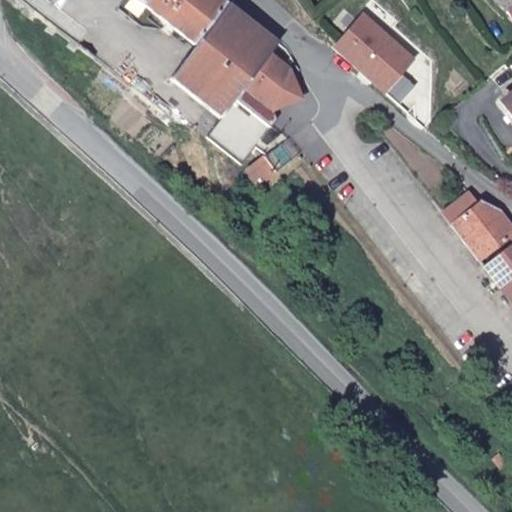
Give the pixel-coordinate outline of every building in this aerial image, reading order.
[(226,0),(134,0),(194,45),(169,79),(221,117),(272,51),(279,39),(274,36),(226,0)] [(405,48),(366,12),(336,44),(386,90),(407,67),(396,58),(405,48)] [(85,32),(78,43),(93,54),(100,44),(85,32)] [(405,48),(396,58),(407,67),(416,58),(405,48)] [(278,116),(274,106),(303,95),(292,65),(272,51),(221,117),(207,137),(243,164),(278,116)] [(279,142),(248,168),(260,183),(292,157),(279,142)] [(468,189),(440,210),(478,259),(511,234),(511,225),(501,211),(491,218),(468,189)] [(511,239),(482,264),(510,300),(511,297),(511,239)]
